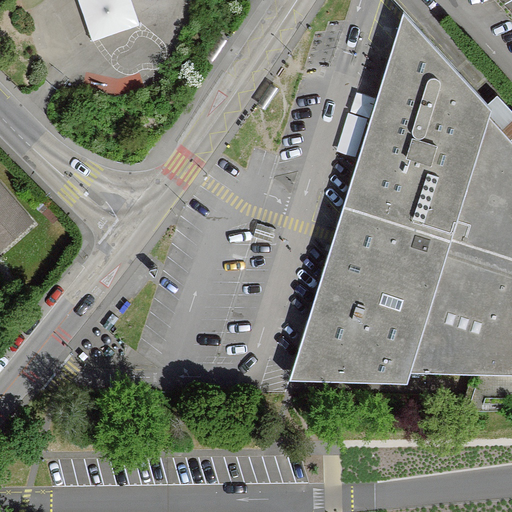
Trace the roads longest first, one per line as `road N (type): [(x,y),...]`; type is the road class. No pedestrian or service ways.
road 1 (tertiary): [(139,225),(295,0)]
road 2 (tertiary): [(0,398),(139,225)]
road 3 (residential): [(0,111),(139,225)]
road 4 (unknown): [(72,0),(89,28),(140,48),(163,37),(193,0)]
